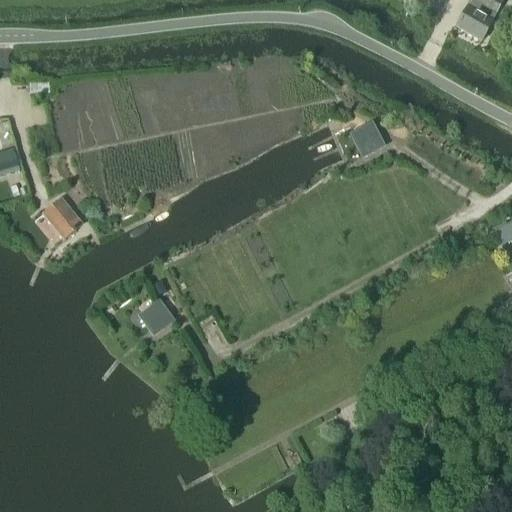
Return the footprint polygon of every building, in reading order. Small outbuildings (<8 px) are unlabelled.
[(473,0),(467,10),(456,31),(481,45),(493,24),(496,17),(504,3),(498,0),(473,0)] [(28,96),(46,95),(45,85),(27,86),(28,96)] [(373,127),(354,136),(365,158),(384,148),(373,127)] [(11,154),(0,157),(0,178),(17,174),(11,154)] [(64,242),(81,228),(60,203),(44,217),(64,242)] [(511,225),(496,235),(503,247),(511,241),(511,225)] [(159,306),(141,319),(153,335),(171,323),(159,306)]
